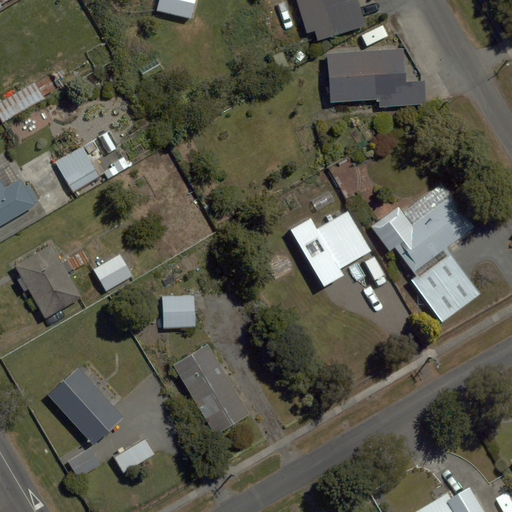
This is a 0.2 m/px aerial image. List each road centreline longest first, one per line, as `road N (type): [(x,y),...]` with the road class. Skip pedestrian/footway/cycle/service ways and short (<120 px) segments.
road 1 (residential): [(232,511),(511,350)]
road 2 (residential): [(429,0),(511,142)]
